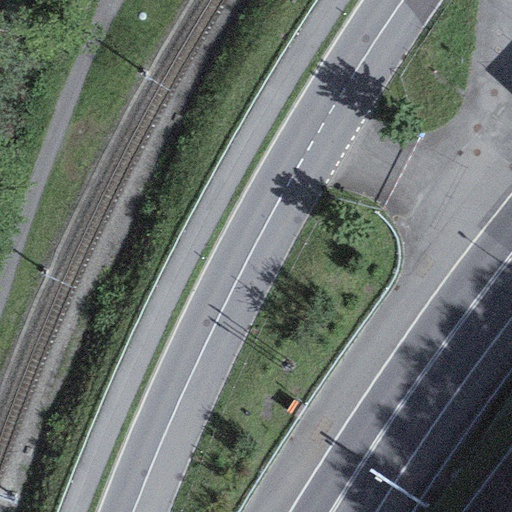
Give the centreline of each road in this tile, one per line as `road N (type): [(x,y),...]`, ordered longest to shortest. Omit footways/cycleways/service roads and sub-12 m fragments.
road 1 (primary): [(401,0),(320,124),(237,280),(134,511)]
road 2 (trunk): [(511,254),(331,511)]
